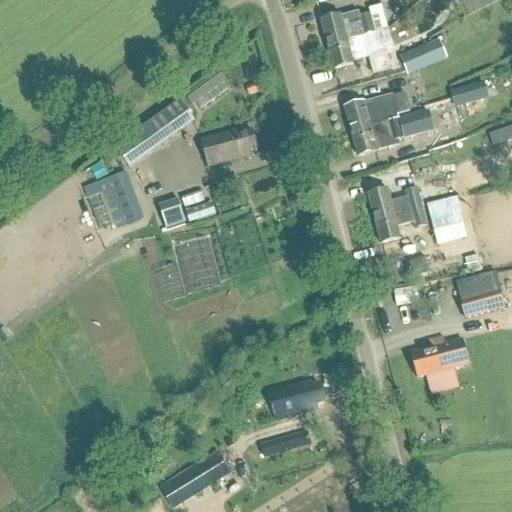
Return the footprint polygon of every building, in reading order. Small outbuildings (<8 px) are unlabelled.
[(460,0),(470,17),(502,0),(460,0)] [(321,23),(327,47),(374,34),(373,30),(375,30),(370,16),(357,19),(359,25),(343,29),(340,18),(321,23)] [(327,47),(334,72),(353,67),(352,63),(369,58),(374,76),(392,72),(386,50),(392,49),(387,31),(374,34),(327,47)] [(408,79),(448,62),(439,42),(400,59),(408,79)] [(346,73),(331,77),(334,90),(349,87),(346,73)] [(484,84),(452,93),(457,110),(488,101),(484,84)] [(344,110),(350,133),(397,122),(404,119),(411,116),(406,99),(394,103),(393,97),(344,110)] [(114,150),(129,171),(194,124),(180,102),(114,150)] [(396,148),(395,143),(434,133),(429,112),(404,119),(397,122),(350,133),(357,158),(377,153),(377,154),(396,148)] [(243,130),(202,141),(209,168),(250,158),(249,152),(256,150),(252,132),(244,134),(243,130)] [(445,151),(422,155),(426,174),(449,170),(445,151)] [(98,184),(116,233),(143,222),(125,174),(98,184)] [(367,199),(374,223),(422,210),(423,209),(418,190),(406,193),(407,199),(391,203),(388,193),(387,193),(367,199)] [(185,210),(205,204),(202,194),(182,201),(185,210)] [(213,205),(185,213),(188,226),(216,217),(213,205)] [(397,229),(413,225),(415,231),(427,228),(422,210),(374,223),(381,247),(400,241),(397,229)] [(511,271),(496,275),(499,289),(511,286),(511,271)] [(465,321),(505,310),(499,290),(459,301),(465,321)] [(462,342),(410,355),(417,381),(469,368),(462,342)] [(310,384),(269,396),(277,424),(318,412),(316,407),(324,405),(319,386),(311,388),(310,384)] [(307,434),(261,446),(264,461),(311,448),(307,434)] [(217,456),(160,491),(173,511),(230,476),(217,456)]
